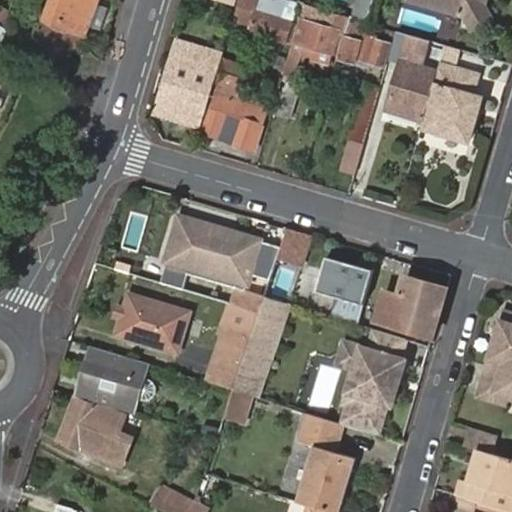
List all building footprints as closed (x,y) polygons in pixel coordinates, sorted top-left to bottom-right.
[(55,0),(48,19),(24,52),(52,77),(83,34),(87,36),(90,25),(99,3),(100,0),(55,0)] [(278,0),(243,0),(238,20),(253,24),(251,30),(287,40),(298,6),(278,0)] [(488,7),(489,0),(403,0),(462,17),(470,32),(494,19),(488,7)] [(109,8),(99,3),(90,25),(102,29),(109,8)] [(345,33),(350,18),(306,5),(295,40),(305,43),(301,55),(317,61),(321,49),(335,53),(342,31),(345,33)] [(0,21),(0,51),(11,26),(0,21)] [(346,38),(340,59),(355,64),(357,58),(382,66),(389,44),(379,41),(380,39),(365,34),(362,42),(346,38)] [(422,67),(429,41),(408,35),(390,110),(425,121),(439,72),(422,67)] [(178,40),(173,56),(218,69),(222,55),(223,53),(178,40)] [(295,40),(284,79),(292,82),(301,55),(305,43),(295,40)] [(331,65),(335,53),(321,49),(317,61),(331,65)] [(156,112),(201,125),(218,69),(173,56),(156,112)] [(480,76),(441,64),(439,72),(425,121),(423,127),(472,141),(479,115),(473,113),(478,98),(474,96),(480,76)] [(293,115),(299,88),(286,85),(279,112),(293,115)] [(217,89),(203,130),(254,148),(267,110),(234,98),(235,95),(217,89)] [(473,113),(479,115),(484,100),(478,98),(473,113)] [(365,146),(374,116),(359,112),(351,142),(365,146)] [(183,216),(169,260),(248,283),(262,240),(183,216)] [(314,236),(289,230),(266,296),(259,315),(252,336),(233,389),(254,395),(256,396),(288,308),(314,236)] [(364,306),(375,271),(328,257),(318,292),(364,306)] [(394,322),(435,334),(448,289),(408,277),(402,297),(394,322)] [(236,286),(230,306),(259,315),(266,296),(236,286)] [(394,322),(402,297),(388,293),(380,318),(394,322)] [(132,296),(119,335),(178,353),(191,315),(132,296)] [(259,315),(230,306),(223,326),(206,381),(233,389),(252,336),(259,315)] [(511,400),(511,322),(510,321),(507,322),(507,321),(498,319),(476,396),(509,406),(510,400),(511,400)] [(353,368),(358,348),(359,346),(343,341),(337,363),(353,368)] [(148,364),(93,347),(79,395),(134,413),(148,364)] [(381,430),(387,405),(391,407),(404,360),(358,348),(353,368),(344,403),(347,404),(343,419),(381,430)] [(254,395),(233,389),(224,419),(245,425),(254,395)] [(119,433),(125,417),(75,399),(59,440),(122,463),(131,438),(119,433)] [(346,423),(307,412),(299,438),(315,444),(299,501),(313,505),(336,511),(343,511),(350,489),(343,487),(345,478),(352,480),(358,456),(340,450),(346,423)] [(495,453),(500,435),(469,427),(464,444),(495,453)] [(511,511),(511,458),(479,450),(476,458),(476,460),(473,469),(470,481),(463,479),(458,495),(481,502),(511,511)] [(467,467),(473,469),(476,460),(469,457),(467,467)] [(350,489),(352,480),(345,478),(343,487),(350,489)] [(165,486),(155,505),(168,511),(189,511),(195,501),(165,486)] [(511,511),(481,502),(478,511),(511,511)]
